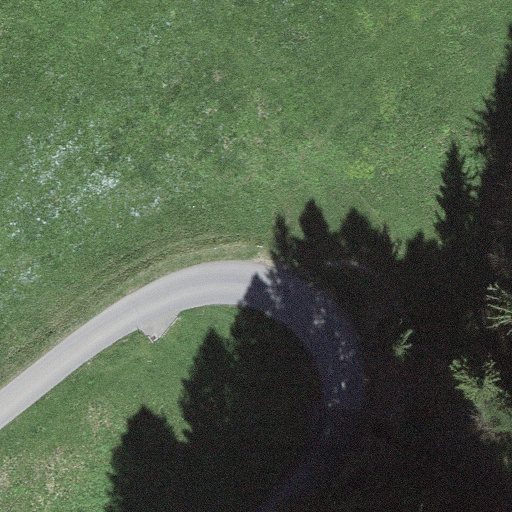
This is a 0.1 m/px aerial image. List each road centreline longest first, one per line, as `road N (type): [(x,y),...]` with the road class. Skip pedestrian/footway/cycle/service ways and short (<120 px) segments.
road 1 (track): [(0,412),(145,303),(226,280),(289,297),(321,324),(344,368)]
road 2 (track): [(344,368),(340,414),(322,456),(273,511)]
